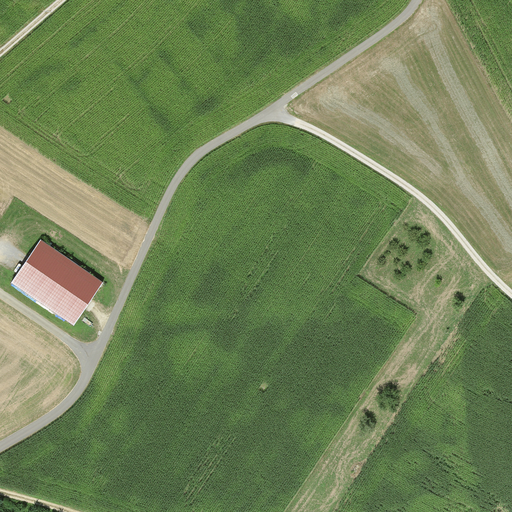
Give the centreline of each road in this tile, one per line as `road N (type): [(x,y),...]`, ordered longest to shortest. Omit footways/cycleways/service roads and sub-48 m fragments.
road 1 (unclassified): [(0,447),(68,403),(178,173),(403,15),(413,0)]
road 2 (track): [(264,114),(302,123),(417,193),(511,294)]
